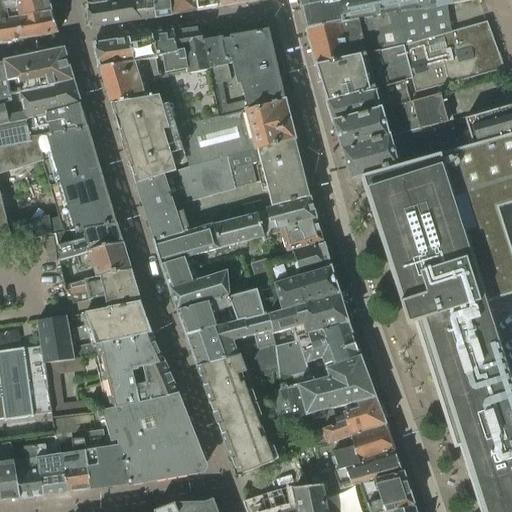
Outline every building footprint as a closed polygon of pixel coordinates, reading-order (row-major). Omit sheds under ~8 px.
[(8,20),(5,3),(4,0),(0,0),(0,44),(11,42),(22,40),(39,38),(57,34),(51,12),(8,20)] [(51,12),(47,0),(20,0),(5,3),(8,20),(51,12)] [(132,22),(155,19),(152,0),(121,0),(87,5),(87,7),(88,19),(87,19),(87,27),(88,26),(89,29),(132,22)] [(152,0),(155,19),(172,16),(169,0),(152,0)] [(169,0),(172,16),(193,12),(191,0),(169,0)] [(259,0),(195,0),(197,11),(239,4),(259,1),(259,0)] [(447,6),(453,5),(451,0),(299,0),(306,31),(330,26),(363,21),(384,17),(384,16),(400,11),(400,12),(429,9),(447,6)] [(451,33),(447,6),(429,9),(400,12),(400,11),(384,16),(384,17),(363,21),(330,26),(306,31),(315,65),(315,66),(365,54),(404,46),(451,33)] [(315,66),(326,103),(404,82),(410,103),(440,95),(438,87),(503,70),(486,23),(451,33),(404,46),(365,54),(315,66)] [(195,29),(173,32),(177,52),(184,51),(188,71),(187,71),(187,75),(209,71),(204,42),(203,42),(202,34),(195,29)] [(220,40),(216,41),(206,42),(204,42),(209,71),(212,86),(219,119),(285,101),(284,101),(284,99),(283,99),(279,83),(278,79),(279,79),(278,76),(276,69),(277,69),(275,63),(273,56),(274,56),(273,54),(272,54),(271,50),(271,49),(268,34),(268,31),(265,32),(245,35),(245,36),(235,38),(235,37),(230,38),(231,40),(222,41),(221,39),(220,40)] [(173,32),(152,35),(156,58),(162,57),(165,75),(187,71),(188,71),(184,51),(177,52),(173,32)] [(96,44),(94,45),(99,68),(134,62),(134,64),(155,60),(157,59),(156,58),(152,35),(129,39),(96,44)] [(33,57),(3,63),(9,97),(72,82),(63,51),(33,57)] [(212,86),(209,71),(187,75),(187,71),(165,75),(162,57),(156,58),(157,59),(155,60),(162,96),(171,92),(180,126),(180,129),(219,119),(212,86)] [(162,96),(155,60),(134,64),(134,62),(99,68),(110,105),(162,96)] [(0,104),(10,103),(9,97),(3,63),(0,63),(0,104)] [(0,127),(46,116),(46,115),(80,105),(72,82),(9,97),(10,103),(0,104),(0,127)] [(333,124),(410,103),(404,82),(326,103),(327,104),(333,122),(332,122),(333,124)] [(171,92),(162,96),(110,105),(121,140),(180,126),(171,92)] [(440,95),(410,103),(333,124),(333,125),(334,125),(342,149),(341,149),(342,151),(444,124),(448,123),(440,95)] [(189,168),(227,158),(294,141),(294,138),(292,139),(290,130),(292,130),(291,129),(290,129),(286,111),(287,110),(285,101),(219,119),(180,129),(179,129),(187,163),(133,179),(135,185),(189,168)] [(87,128),(80,105),(46,115),(46,116),(0,127),(0,148),(30,143),(30,139),(35,138),(87,128)] [(511,108),(511,107),(465,120),(473,146),(511,135),(511,108)] [(447,133),(458,130),(456,122),(445,126),(447,133)] [(452,153),(444,124),(342,151),(342,152),(343,152),(349,170),(348,170),(351,181),(361,178),(447,154),(452,153)] [(180,126),(121,140),(133,179),(187,163),(179,129),(180,129),(180,126)] [(87,128),(35,138),(42,162),(63,233),(115,225),(116,225),(87,128)] [(449,140),(461,137),(458,130),(447,133),(449,140)] [(511,511),(511,380),(488,302),(511,294),(511,256),(497,209),(511,204),(511,141),(510,136),(452,153),(447,154),(361,178),(351,181),(352,182),(353,183),(354,185),(355,187),(357,188),(358,189),(360,190),(363,190),(365,190),(409,326),(413,324),(420,347),(419,348),(418,349),(418,351),(418,352),(418,354),(419,355),(419,356),(420,357),(421,358),(423,359),(424,359),(426,364),(428,363),(456,449),(459,448),(460,450),(463,461),(479,511),(511,511)] [(0,148),(0,242),(7,241),(6,238),(3,224),(0,212),(0,175),(42,162),(35,138),(30,139),(30,143),(0,148)] [(272,208),(310,198),(309,198),(309,197),(294,141),(227,158),(235,190),(256,184),(251,165),(257,163),(255,153),(257,152),(269,199),(242,206),(245,218),(257,214),(272,208)] [(450,145),(452,152),(464,149),(462,141),(450,145)] [(189,168),(135,185),(149,229),(153,241),(182,232),(183,234),(188,233),(187,229),(188,229),(182,212),(176,214),(174,208),(235,190),(227,158),(189,168)] [(265,242),(266,242),(270,241),(269,237),(281,233),(280,230),(316,221),(315,217),(310,199),(310,198),(272,208),(257,214),(265,238),(265,242)] [(209,253),(265,238),(257,214),(245,218),(213,226),(212,225),(188,233),(183,234),(154,243),(161,266),(177,312),(228,297),(228,298),(229,298),(227,272),(195,282),(188,259),(209,253)] [(322,242),(316,221),(280,230),(281,233),(286,251),(322,242)] [(59,259),(75,254),(88,251),(88,252),(122,244),(116,225),(115,225),(63,233),(64,234),(55,235),(58,247),(57,248),(59,259)] [(122,244),(88,252),(88,251),(75,254),(80,269),(91,265),(96,280),(130,272),(122,244)] [(267,266),(273,285),(329,269),(329,268),(330,268),(323,245),(293,253),(276,258),(277,259),(278,263),(268,266),(267,266)] [(267,266),(268,266),(266,261),(251,265),(254,277),(250,279),(253,291),(273,285),(267,266)] [(253,291),(229,298),(228,298),(231,308),(237,322),(245,321),(245,322),(268,316),(338,294),(330,269),(329,269),(273,285),(253,291)] [(99,356),(97,346),(151,335),(139,303),(136,293),(130,272),(96,280),(65,288),(66,292),(71,306),(88,302),(105,299),(107,310),(85,314),(95,344),(72,349),(74,361),(81,360),(99,356)] [(272,332),(274,345),(274,347),(297,342),(296,339),(347,325),(346,324),(347,324),(338,294),(268,316),(272,332)] [(185,336),(197,367),(232,357),(274,345),(272,332),(268,316),(245,322),(245,321),(237,322),(226,325),(218,327),(214,313),(231,308),(228,298),(228,297),(177,312),(185,336)] [(45,365),(74,361),(72,349),(66,318),(37,322),(41,349),(44,365),(45,365)] [(333,364),(333,366),(359,357),(348,325),(347,325),(296,339),(297,342),(306,365),(321,359),(324,367),(333,364)] [(97,346),(99,356),(111,409),(176,395),(177,395),(151,335),(97,346)] [(306,365),(297,342),(274,347),(277,373),(278,382),(311,375),(309,372),(306,365)] [(277,373),(274,347),(274,345),(232,357),(197,367),(215,420),(238,477),(274,463),(243,385),(277,373)] [(43,365),(44,365),(41,349),(4,354),(6,367),(0,367),(0,377),(6,421),(40,416),(36,382),(45,380),(43,365)] [(374,399),(359,357),(333,366),(325,369),(328,378),(296,386),(297,387),(273,393),(275,400),(272,401),(278,426),(310,419),(309,416),(317,414),(322,430),(345,422),(342,414),(344,413),(342,407),(374,399)] [(82,371),(81,360),(74,361),(45,365),(51,415),(52,420),(88,414),(86,403),(62,406),(58,374),(82,371)] [(203,464),(176,395),(111,409),(111,410),(102,412),(102,413),(97,414),(99,421),(104,419),(109,436),(111,444),(117,442),(128,485),(198,473),(198,472),(202,464),(203,464)] [(385,426),(374,399),(342,407),(344,413),(342,414),(345,422),(322,430),(327,446),(354,436),(353,436),(368,431),(385,426)] [(327,446),(322,430),(317,414),(309,416),(310,419),(314,447),(314,448),(318,475),(318,477),(333,474),(394,452),(385,426),(368,431),(353,436),(354,436),(327,446)] [(78,435),(79,440),(82,440),(89,490),(128,485),(117,442),(111,444),(109,436),(104,438),(103,431),(78,435)] [(293,455),(314,447),(312,438),(289,447),(293,455)] [(20,499),(43,496),(34,447),(46,445),(44,439),(11,444),(20,499)] [(73,454),(62,455),(67,493),(89,490),(82,440),(79,440),(71,441),(73,454)] [(11,444),(0,446),(0,501),(20,499),(11,444)] [(43,496),(67,493),(62,455),(48,457),(46,445),(34,447),(43,496)] [(339,490),(359,484),(402,473),(401,472),(402,472),(394,452),(333,474),(337,487),(339,490)] [(402,473),(359,484),(368,511),(391,511),(413,506),(409,494),(409,491),(408,492),(407,488),(407,487),(403,476),(404,476),(403,473),(402,473)] [(337,487),(333,474),(318,477),(321,486),(322,486),(323,488),(337,487)] [(326,511),(325,504),(323,493),(322,488),(323,488),(322,486),(321,486),(318,477),(318,475),(311,476),(312,487),(293,489),(296,502),(284,505),(283,500),(268,504),(252,509),(252,511),(326,511)] [(217,511),(215,505),(214,502),(213,500),(204,503),(174,504),(173,504),(172,505),(171,505),(162,509),(160,510),(154,511),(153,511),(217,511)]
